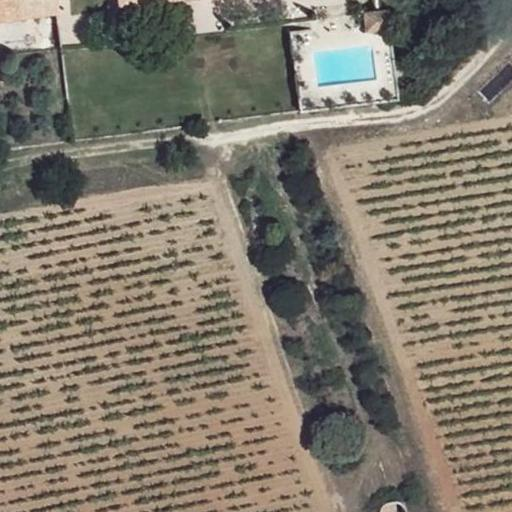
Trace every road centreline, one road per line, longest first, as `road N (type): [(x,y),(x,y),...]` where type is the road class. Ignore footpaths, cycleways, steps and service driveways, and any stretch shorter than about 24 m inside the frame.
road 1 (track): [(0,162),(424,106),(472,73),(511,29)]
road 2 (track): [(358,511),(372,417),(266,127)]
